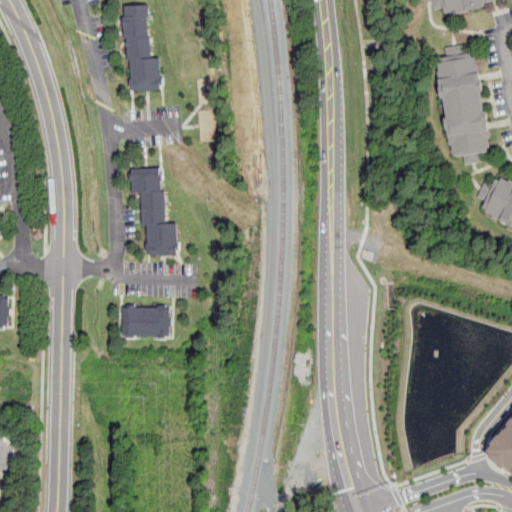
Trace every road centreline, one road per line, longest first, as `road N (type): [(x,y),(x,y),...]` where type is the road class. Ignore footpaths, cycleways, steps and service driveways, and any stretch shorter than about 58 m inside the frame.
road 1 (residential): [(57,511),(66,236),(55,123),(10,0)]
road 2 (secondary): [(361,511),(333,375),(322,0)]
road 3 (residential): [(81,0),(107,114),(116,266),(66,267)]
road 4 (residential): [(0,98),(27,265)]
